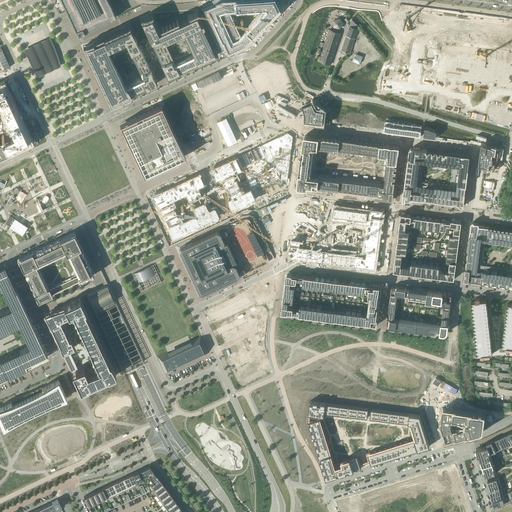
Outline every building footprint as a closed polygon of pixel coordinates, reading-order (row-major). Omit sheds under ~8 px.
[(78,35),(116,17),(114,13),(111,5),(110,5),(108,1),(108,0),(61,0),(68,14),(78,35)] [(219,0),(206,6),(227,50),(241,44),(276,7),(272,0),(219,0)] [(511,23),(404,9),(390,22),(405,39),(412,32),(433,34),(432,45),(438,46),(434,76),(511,86),(511,23)] [(83,45),(83,46),(90,60),(90,61),(93,67),(93,68),(94,68),(95,71),(95,72),(98,78),(98,79),(99,79),(100,82),(100,83),(104,89),(103,89),(104,90),(107,97),(110,104),(111,105),(111,104),(113,104),(113,103),(120,100),(123,99),(124,98),(127,97),(131,95),(134,94),(134,93),(134,94),(135,93),(138,92),(138,91),(142,90),(145,88),(146,88),(149,87),(149,86),(153,85),(156,83),(157,83),(156,83),(168,78),(168,77),(170,77),(172,76),(173,75),(174,75),(175,74),(176,74),(177,73),(178,73),(179,73),(179,72),(181,72),(181,71),(183,71),(184,70),(185,70),(186,69),(187,69),(188,68),(189,68),(190,67),(192,67),(192,66),(194,66),(195,65),(196,65),(197,64),(198,64),(198,63),(201,62),(202,62),(210,58),(211,58),(214,56),(216,55),(217,55),(217,54),(216,52),(216,51),(215,50),(215,49),(214,48),(214,47),(214,46),(213,46),(213,45),(212,44),(213,44),(212,43),(211,40),(210,39),(209,36),(209,35),(208,35),(207,33),(207,32),(205,29),(206,29),(205,29),(206,29),(205,28),(204,26),(204,25),(203,25),(201,20),(201,19),(199,16),(198,13),(197,12),(196,12),(194,14),(192,15),(189,16),(188,16),(187,17),(185,18),(185,17),(185,18),(184,18),(185,18),(184,18),(182,19),(181,19),(181,20),(179,20),(178,21),(177,19),(176,19),(176,20),(174,21),(173,21),(172,21),(172,22),(170,23),(170,22),(170,23),(169,23),(166,24),(165,25),(163,26),(162,26),(161,27),(159,28),(158,26),(157,25),(157,24),(156,23),(156,22),(155,19),(154,19),(154,18),(153,16),(153,15),(152,14),(152,13),(148,15),(144,17),(144,16),(144,17),(129,24),(128,24),(126,25),(125,25),(125,26),(122,27),(121,27),(118,29),(117,29),(115,30),(114,31),(111,32),(110,32),(110,33),(107,34),(106,34),(104,36),(103,36),(100,37),(99,38),(96,39),(92,41),(83,45)] [(334,27),(340,28),(344,23),(340,18),(334,20),(334,27)] [(341,50),(350,53),(355,39),(359,27),(352,19),(341,50)] [(319,60),(331,64),(341,34),(330,30),(325,43),(321,42),(319,45),(324,47),(319,60)] [(36,77),(62,65),(58,56),(55,50),(52,44),(49,38),(23,49),(36,77)] [(355,53),(353,61),(361,63),(363,55),(355,53)] [(0,80),(5,92),(15,112),(29,142),(49,185),(50,186),(64,217),(75,241),(86,264),(98,289),(105,305),(111,317),(111,316),(112,316),(113,316),(107,304),(99,288),(71,227),(54,191),(29,137),(10,97),(0,75),(0,80)] [(0,84),(0,156),(31,142),(3,82),(0,84)] [(305,115),(305,120),(305,121),(323,123),(325,105),(315,100),(302,106),(303,106),(304,111),(305,115)] [(119,124),(121,128),(124,134),(128,143),(129,144),(132,150),(144,176),(153,172),(155,171),(159,169),(163,167),(164,167),(168,165),(172,163),(176,161),(177,161),(177,160),(181,159),(185,157),(184,155),(180,146),(178,142),(176,137),(172,129),(170,124),(174,122),(166,105),(165,105),(162,107),(161,106),(161,105),(157,107),(157,106),(156,107),(154,108),(152,109),(148,111),(143,113),(139,115),(135,117),(130,119),(128,120),(126,121),(122,123),(121,123),(119,124)] [(385,121),(384,131),(388,132),(389,132),(390,132),(393,132),(394,122),(390,122),(389,122),(385,121)] [(394,122),(393,132),(396,133),(397,133),(398,133),(402,133),(402,134),(403,124),(399,123),(398,123),(394,123),(394,122)] [(403,124),(402,134),(402,133),(406,134),(407,134),(408,134),(411,135),(412,125),(408,124),(403,124)] [(412,125),(411,135),(414,135),(415,135),(416,135),(420,136),(422,126),(421,126),(417,125),(412,125),(413,125),(412,125)] [(424,129),(424,136),(427,137),(428,137),(435,138),(436,131),(434,130),(425,127),(424,129)] [(211,168),(210,168),(210,169),(211,169),(211,170),(211,171),(212,171),(212,172),(212,173),(213,173),(213,174),(214,176),(214,177),(215,179),(225,200),(226,202),(227,203),(226,203),(227,205),(228,206),(229,208),(229,209),(230,210),(230,211),(231,211),(233,210),(234,209),(236,208),(237,208),(239,207),(240,206),(242,205),(243,205),(245,204),(246,203),(249,202),(248,202),(249,202),(252,201),(253,201),(255,200),(255,199),(256,199),(257,198),(258,198),(258,197),(258,196),(259,196),(260,196),(261,195),(262,195),(263,194),(264,194),(264,195),(265,195),(267,194),(268,193),(270,193),(270,192),(271,191),(272,190),(273,190),(274,190),(274,189),(276,188),(277,189),(278,189),(282,187),(283,186),(282,186),(280,182),(280,181),(279,181),(279,180),(278,180),(275,178),(275,177),(274,178),(273,178),(271,179),(269,180),(268,180),(269,180),(267,181),(264,182),(263,183),(262,183),(261,184),(257,186),(256,184),(255,185),(253,186),(251,187),(246,189),(244,190),(243,191),(234,172),(235,171),(237,170),(238,169),(240,169),(241,168),(243,167),(245,166),(245,165),(246,164),(249,163),(251,162),(252,162),(253,161),(254,161),(256,160),(258,159),(259,158),(260,158),(261,159),(263,158),(265,157),(265,158),(266,160),(267,162),(267,163),(268,162),(268,161),(269,161),(272,155),(271,153),(271,152),(270,151),(270,150),(273,148),(274,148),(275,147),(276,147),(277,146),(278,146),(281,144),(282,144),(283,145),(282,149),(283,149),(282,150),(282,151),(282,153),(282,154),(282,155),(281,158),(280,158),(279,158),(278,158),(276,157),(275,157),(271,162),(271,163),(270,163),(270,164),(271,164),(273,165),(275,165),(276,165),(276,166),(275,168),(275,172),(276,172),(276,174),(279,178),(280,179),(281,179),(283,180),(284,180),(286,180),(287,180),(287,179),(287,177),(287,176),(286,176),(287,173),(288,173),(287,173),(287,172),(287,170),(288,169),(289,166),(293,136),(287,132),(260,145),(259,145),(249,150),(246,152),(246,151),(235,157),(232,158),(229,159),(228,160),(226,161),(225,161),(226,161),(223,162),(222,163),(220,164),(219,164),(217,165),(216,165),(214,166),(213,167),(211,168)] [(346,138),(346,139),(343,139),(343,138),(341,138),(341,139),(338,138),(335,138),(335,137),(332,137),(330,137),(331,137),(328,136),(328,137),(326,137),(326,136),(324,136),(322,136),(322,135),(319,135),(319,136),(304,134),(297,187),(393,199),(400,146),(378,143),(375,142),(375,143),(373,143),(373,142),(370,142),(368,142),(368,141),(365,141),(365,142),(363,141),(360,140),(360,141),(358,141),(358,140),(356,140),(353,140),(353,139),(351,139),(351,140),(348,140),(348,139),(346,138)] [(496,171),(499,151),(478,145),(475,168),(496,171)] [(404,192),(403,193),(403,200),(403,201),(404,201),(405,201),(405,200),(406,200),(407,200),(408,200),(409,200),(410,200),(410,199),(410,198),(420,199),(420,200),(426,200),(426,201),(426,202),(427,202),(428,202),(429,202),(430,201),(431,201),(434,202),(434,203),(435,203),(436,203),(437,203),(438,202),(439,202),(442,203),(442,204),(443,204),(444,204),(445,204),(446,203),(447,203),(450,204),(450,205),(451,205),(452,205),(453,205),(454,204),(455,204),(458,205),(459,205),(460,205),(460,206),(461,206),(461,207),(462,207),(462,206),(463,206),(463,205),(464,202),(464,200),(464,197),(465,193),(466,186),(467,180),(466,180),(466,179),(467,179),(467,176),(467,175),(468,169),(468,165),(469,164),(469,163),(469,162),(469,161),(469,160),(469,159),(469,157),(470,157),(469,157),(470,155),(469,155),(468,155),(467,155),(466,155),(466,154),(465,154),(464,154),(463,154),(462,154),(460,154),(459,154),(459,153),(459,154),(457,154),(457,153),(455,153),(454,153),(453,153),(452,153),(451,153),(451,152),(450,152),(450,153),(449,152),(448,152),(448,151),(445,151),(445,152),(443,152),(442,151),(440,151),(439,151),(437,151),(437,150),(434,150),(434,151),(432,150),(432,149),(429,149),(429,150),(427,150),(424,149),(419,149),(420,148),(419,148),(417,148),(416,148),(414,147),(414,148),(411,148),(409,149),(408,156),(408,159),(407,162),(407,163),(407,168),(407,169),(406,173),(406,174),(405,179),(405,180),(405,184),(405,185),(404,187),(404,188),(404,189),(404,190),(404,191),(404,192)] [(154,197),(154,198),(155,198),(154,199),(162,214),(163,214),(164,215),(165,217),(165,218),(164,218),(164,219),(171,234),(172,235),(173,235),(175,236),(176,237),(176,236),(179,235),(179,234),(182,233),(182,234),(186,232),(188,231),(189,230),(188,230),(191,229),(192,229),(194,228),(195,228),(195,227),(197,226),(197,227),(198,226),(200,225),(201,225),(203,224),(204,223),(206,222),(207,222),(209,221),(210,220),(212,219),(213,219),(215,218),(216,218),(217,217),(218,217),(218,216),(218,215),(219,215),(218,214),(218,213),(217,212),(217,211),(217,210),(216,210),(216,209),(216,208),(216,209),(215,208),(215,207),(214,207),(213,206),(212,206),(211,207),(210,206),(208,206),(208,205),(207,206),(206,203),(205,202),(205,201),(205,202),(203,201),(204,201),(203,201),(202,201),(201,202),(200,202),(200,203),(198,203),(197,204),(198,204),(196,204),(195,205),(193,206),(193,205),(193,206),(192,206),(193,206),(192,207),(192,208),(192,209),(192,208),(193,209),(193,210),(194,211),(194,213),(192,214),(191,214),(190,215),(188,216),(183,218),(181,219),(180,217),(179,216),(178,217),(178,216),(177,214),(174,208),(173,205),(173,206),(172,205),(174,204),(173,203),(172,202),(173,201),(172,201),(174,200),(177,199),(177,198),(180,197),(181,197),(183,196),(186,195),(186,196),(187,196),(187,197),(187,198),(188,199),(188,200),(189,200),(190,200),(191,200),(192,199),(193,199),(195,198),(196,198),(197,197),(198,197),(198,196),(200,196),(201,196),(201,195),(201,194),(201,193),(200,192),(200,191),(199,190),(200,190),(199,189),(200,189),(201,187),(201,186),(201,185),(202,185),(203,185),(203,184),(203,183),(204,183),(203,182),(203,181),(202,180),(202,179),(202,178),(201,178),(201,177),(201,176),(201,177),(200,175),(199,174),(199,175),(198,174),(197,174),(196,175),(195,175),(195,176),(193,176),(192,177),(190,178),(189,178),(187,179),(186,179),(186,180),(184,181),(184,180),(183,181),(181,182),(180,182),(178,184),(178,183),(177,184),(175,185),(174,185),(172,186),(171,187),(170,187),(169,188),(168,188),(165,189),(166,189),(165,189),(165,190),(164,190),(163,191),(162,191),(156,193),(156,194),(155,194),(154,197)] [(15,198),(22,202),(27,194),(20,190),(15,198)] [(12,195),(6,204),(8,206),(11,202),(12,202),(13,200),(12,199),(13,198),(14,197),(15,196),(13,194),(12,196),(12,195)] [(291,239),(288,257),(329,262),(329,264),(331,264),(332,263),(333,263),(333,264),(336,265),(336,263),(337,263),(337,265),(340,265),(340,264),(342,264),(342,266),(345,266),(345,264),(347,265),(347,266),(350,267),(350,265),(352,265),(351,267),(354,267),(355,266),(360,266),(361,266),(364,267),(375,268),(375,267),(375,266),(375,265),(375,264),(375,263),(375,262),(375,261),(375,260),(376,260),(376,259),(376,258),(376,256),(376,255),(377,252),(377,251),(377,247),(378,246),(377,246),(378,242),(378,241),(378,237),(379,237),(379,236),(379,232),(379,231),(380,227),(380,226),(381,222),(381,219),(381,218),(382,210),(371,208),(370,211),(368,211),(366,211),(366,210),(363,209),(363,210),(361,210),(361,209),(358,209),(358,210),(356,210),(356,209),(353,208),(353,209),(351,209),(351,208),(349,207),(349,209),(347,208),(347,207),(344,207),(344,208),(342,208),(342,207),(339,206),(339,207),(337,207),(337,206),(334,206),(334,207),(329,244),(291,239)] [(400,219),(407,220),(410,221),(411,216),(411,217),(411,215),(405,214),(405,213),(402,212),(402,213),(401,213),(400,217),(400,219)] [(179,249),(179,250),(181,256),(182,257),(183,259),(183,260),(185,262),(185,263),(186,266),(187,267),(188,269),(188,270),(189,272),(190,273),(191,275),(191,276),(192,279),(193,280),(194,282),(194,283),(195,285),(196,286),(197,289),(197,290),(198,292),(201,293),(202,293),(204,292),(205,292),(207,290),(208,290),(211,289),(212,288),(214,287),(215,287),(217,286),(220,284),(221,284),(224,283),(225,282),(227,281),(228,281),(230,280),(233,278),(234,278),(238,276),(239,275),(240,275),(241,274),(242,274),(243,274),(244,273),(245,273),(246,272),(260,266),(260,265),(262,265),(265,264),(265,263),(267,262),(274,259),(275,259),(267,242),(266,242),(266,240),(265,239),(265,238),(264,237),(264,236),(264,235),(263,235),(263,234),(263,233),(262,232),(261,231),(261,230),(261,229),(260,229),(260,227),(259,226),(259,225),(258,225),(258,224),(258,223),(257,222),(256,220),(255,218),(253,213),(223,227),(216,230),(215,231),(213,232),(212,232),(209,233),(208,234),(206,235),(205,235),(203,236),(202,237),(200,238),(199,238),(196,239),(195,240),(193,241),(192,241),(190,242),(189,243),(187,244),(185,245),(180,247),(179,248),(179,249)] [(411,216),(410,221),(414,221),(413,225),(416,225),(420,226),(421,218),(419,218),(419,216),(417,216),(417,217),(411,217),(411,216)] [(9,217),(5,223),(23,234),(27,228),(9,217)] [(420,226),(419,228),(426,229),(428,219),(425,218),(425,217),(422,217),(422,218),(421,218),(420,226)] [(426,229),(426,230),(432,231),(433,231),(433,230),(434,220),(431,219),(431,218),(429,218),(429,219),(428,219),(426,229)] [(441,220),(440,229),(442,229),(446,229),(447,225),(451,226),(451,222),(445,221),(445,220),(442,219),(442,220),(441,220)] [(451,222),(451,226),(454,226),(461,227),(461,226),(461,225),(461,221),(455,220),(455,219),(452,219),(452,220),(451,220),(451,222)] [(466,263),(466,264),(465,268),(464,281),(468,281),(468,280),(469,280),(472,281),(475,282),(475,281),(481,282),(482,282),(483,282),(484,282),(485,283),(486,283),(485,283),(486,284),(488,284),(489,284),(489,283),(490,283),(494,284),(494,285),(496,285),(497,285),(497,284),(498,284),(499,284),(500,284),(501,285),(502,285),(502,286),(504,286),(505,286),(505,285),(506,285),(507,285),(508,285),(510,286),(510,287),(511,287),(511,228),(510,228),(510,229),(509,229),(508,229),(508,228),(506,228),(506,229),(505,229),(504,229),(504,228),(502,227),(502,228),(501,228),(500,228),(500,227),(498,227),(498,228),(497,228),(496,228),(496,227),(494,226),(494,227),(493,227),(492,227),(492,226),(490,226),(490,227),(489,227),(480,226),(479,226),(479,225),(479,224),(479,223),(478,223),(477,223),(476,223),(475,223),(471,222),(471,227),(471,228),(470,228),(470,229),(471,229),(470,230),(470,231),(470,232),(470,233),(470,234),(470,236),(469,236),(469,237),(469,238),(469,239),(469,241),(469,242),(469,243),(469,244),(468,244),(468,246),(468,247),(468,249),(468,250),(468,252),(467,252),(467,254),(467,255),(467,254),(467,256),(466,260),(466,263)] [(18,258),(38,301),(94,275),(74,232),(57,240),(18,258)] [(448,243),(448,244),(458,245),(458,244),(459,242),(459,240),(459,237),(453,236),(451,236),(449,235),(448,242),(448,243)] [(0,378),(47,356),(4,265),(0,266),(0,285),(0,286),(11,307),(0,312),(0,332),(19,324),(28,345),(0,358),(0,378)] [(145,268),(134,273),(134,274),(135,276),(136,276),(137,279),(138,281),(138,282),(139,282),(140,281),(146,278),(155,274),(155,273),(154,271),(152,268),(151,265),(145,268)] [(400,265),(400,271),(400,272),(400,273),(404,273),(404,272),(410,273),(410,266),(408,266),(405,266),(401,265),(400,265)] [(439,270),(438,276),(444,277),(444,278),(447,279),(447,278),(448,278),(449,271),(448,271),(447,271),(439,270)] [(377,313),(378,313),(379,307),(378,307),(378,305),(379,303),(380,297),(379,297),(379,292),(381,292),(381,287),(382,285),(380,285),(374,284),(374,285),(370,284),(366,284),(366,283),(360,283),(355,282),(350,281),(344,281),(339,280),(333,279),(331,279),(326,278),(325,278),(321,278),(320,278),(315,277),(310,276),(309,276),(304,275),(292,274),(288,274),(287,272),(285,274),(286,275),(285,280),(285,285),(284,291),(283,296),(283,301),(282,306),(282,310),(280,309),(280,314),(285,315),(285,313),(287,314),(298,315),(304,316),(310,317),(315,317),(320,318),(326,319),(328,319),(334,320),(335,320),(338,320),(340,320),(344,321),(347,321),(347,322),(350,322),(352,322),(355,323),(355,322),(361,323),(366,324),(366,323),(370,324),(376,325),(377,319),(376,318),(377,313)] [(95,311),(105,305),(107,304),(115,301),(107,284),(99,288),(98,289),(87,294),(95,311)] [(427,291),(420,290),(417,290),(416,290),(409,289),(406,289),(404,288),(398,287),(396,287),(392,287),(390,301),(389,304),(389,306),(389,307),(389,308),(389,310),(390,310),(389,318),(388,318),(386,326),(392,327),(393,327),(398,328),(412,330),(415,330),(418,331),(422,331),(424,331),(428,332),(429,332),(435,333),(440,333),(444,334),(445,334),(446,333),(447,332),(447,331),(449,318),(449,317),(449,315),(449,314),(449,311),(450,309),(451,300),(452,294),(443,293),(442,293),(438,292),(438,293),(436,292),(434,292),(433,292),(433,291),(428,291),(427,291)] [(62,350),(74,345),(70,337),(69,338),(59,317),(69,313),(68,312),(72,310),(99,367),(87,372),(83,364),(72,370),(80,388),(88,385),(88,384),(108,374),(108,375),(116,371),(110,359),(109,360),(84,307),(85,306),(80,294),(63,302),(64,303),(50,310),(50,309),(44,312),(50,324),(60,344),(59,345),(62,350)] [(475,301),(471,301),(471,305),(474,333),(477,354),(480,354),(481,356),(482,356),(490,355),(490,353),(492,353),(492,352),(490,331),(486,300),(480,300),(475,301)] [(220,344),(228,365),(240,360),(238,340),(241,340),(245,348),(246,345),(255,347),(255,341),(254,339),(248,341),(246,341),(245,333),(243,333),(242,325),(245,313),(252,313),(246,311),(234,312),(233,303),(229,317),(226,308),(224,315),(222,311),(217,309),(216,307),(209,308),(210,313),(206,315),(214,335),(220,335),(223,343),(220,344)] [(503,335),(502,345),(506,346),(505,349),(511,349),(511,303),(511,304),(507,303),(503,335)] [(169,354),(167,352),(165,353),(157,357),(165,374),(175,369),(175,367),(197,357),(198,358),(209,353),(200,336),(193,340),(190,341),(191,344),(169,354)] [(58,379),(0,406),(0,420),(3,427),(67,397),(58,379)] [(308,412),(308,413),(324,415),(324,412),(329,413),(367,418),(368,410),(368,408),(363,408),(364,408),(363,408),(363,407),(363,408),(359,407),(358,407),(354,407),(354,406),(353,406),(353,407),(349,406),(344,405),(340,405),(340,404),(339,404),(339,405),(335,404),(334,404),(330,404),(330,403),(325,403),(325,402),(325,403),(321,402),(321,403),(320,404),(318,404),(318,402),(318,401),(318,402),(314,401),(313,401),(313,403),(310,403),(309,405),(309,406),(309,409),(308,409),(308,410),(309,410),(308,412)] [(373,452),(368,454),(371,464),(371,465),(372,465),(371,464),(373,464),(374,463),(374,464),(375,463),(376,463),(377,463),(378,462),(379,462),(380,462),(381,461),(381,462),(382,461),(383,461),(383,460),(385,460),(386,460),(387,460),(387,459),(388,459),(389,459),(390,459),(390,458),(390,459),(390,458),(391,458),(392,458),(393,457),(393,458),(394,457),(395,457),(396,456),(397,456),(397,457),(397,456),(398,456),(399,456),(400,455),(401,455),(402,455),(403,454),(404,454),(405,454),(406,454),(406,453),(407,453),(407,454),(408,453),(407,453),(408,453),(409,453),(409,452),(410,452),(411,452),(412,452),(412,451),(412,452),(413,452),(413,451),(414,451),(415,450),(416,450),(416,451),(416,450),(417,450),(418,450),(419,449),(419,450),(420,449),(422,448),(422,449),(424,448),(426,447),(427,447),(428,447),(429,446),(429,445),(429,444),(428,443),(429,443),(428,443),(428,441),(428,440),(427,440),(427,439),(427,438),(426,437),(427,437),(426,436),(426,435),(425,433),(426,433),(425,433),(425,432),(425,431),(424,430),(425,430),(424,429),(424,428),(423,427),(424,426),(423,426),(423,425),(423,424),(422,423),(422,421),(421,421),(421,419),(421,418),(420,417),(417,417),(418,415),(417,414),(417,415),(416,415),(416,414),(415,414),(414,414),(412,414),(411,414),(409,414),(410,413),(409,413),(409,414),(405,413),(404,413),(400,413),(400,412),(399,412),(395,412),(395,411),(395,412),(390,411),(386,411),(386,410),(385,410),(385,411),(381,410),(380,410),(376,409),(371,409),(371,408),(371,409),(370,418),(375,419),(380,419),(384,420),(389,420),(394,421),(399,422),(403,422),(408,423),(410,423),(411,423),(411,424),(412,427),(413,429),(414,432),(415,435),(415,437),(416,439),(415,439),(409,441),(404,443),(401,444),(396,445),(391,447),(386,448),(381,450),(378,451),(373,452)] [(443,409),(443,410),(442,415),(441,425),(441,426),(441,428),(442,430),(442,431),(443,433),(443,434),(444,436),(444,438),(445,439),(445,441),(445,442),(446,441),(459,437),(461,437),(462,436),(464,436),(466,435),(477,432),(478,432),(480,431),(481,430),(481,428),(482,426),(482,425),(482,420),(483,417),(483,415),(476,414),(475,414),(473,413),(448,410),(447,410),(443,409)] [(320,417),(308,421),(326,479),(352,471),(361,468),(358,456),(355,457),(342,460),(344,464),(336,466),(339,474),(337,474),(320,417)] [(503,435),(502,435),(507,446),(507,445),(511,443),(511,442),(508,433),(507,433),(507,434),(506,434),(505,435),(505,434),(505,435),(505,434),(504,435),(503,436),(503,435),(503,436),(503,435)] [(497,438),(502,448),(501,448),(502,449),(508,447),(507,445),(507,446),(502,435),(502,436),(501,436),(500,436),(500,437),(498,438),(497,438)] [(492,440),(496,450),(496,451),(501,448),(502,448),(497,438),(496,439),(495,439),(494,440),(492,440)] [(496,450),(492,440),(490,440),(491,441),(489,441),(488,441),(488,442),(487,442),(486,442),(487,445),(481,447),(480,447),(475,449),(476,452),(477,452),(477,453),(478,455),(479,455),(479,456),(480,457),(480,458),(480,459),(481,460),(480,460),(481,461),(482,467),(483,469),(484,471),(485,472),(485,473),(484,473),(485,473),(485,474),(486,475),(485,475),(485,476),(486,476),(487,475),(494,473),(495,473),(495,472),(493,467),(489,454),(489,452),(490,451),(490,452),(492,452),(496,450)] [(150,475),(154,472),(149,465),(144,468),(147,474),(148,473),(150,475)] [(425,474),(411,511),(469,511),(455,465),(425,474)] [(141,477),(147,474),(144,468),(138,471),(141,477)] [(137,481),(142,479),(141,477),(138,471),(133,473),(137,481)] [(150,475),(149,476),(154,483),(159,479),(154,472),(150,475)] [(133,473),(128,476),(133,487),(137,485),(139,484),(137,481),(133,473)] [(128,476),(123,478),(128,489),(133,487),(128,476)] [(416,477),(337,501),(340,511),(408,511),(420,478),(416,477)] [(506,503),(504,498),(503,493),(503,492),(501,488),(502,487),(500,482),(499,478),(499,477),(488,481),(487,481),(488,482),(488,483),(488,484),(489,486),(489,487),(489,488),(489,487),(489,488),(490,489),(490,490),(490,491),(490,492),(490,493),(491,494),(491,495),(491,496),(491,497),(492,498),(492,499),(492,501),(493,501),(493,502),(493,504),(494,506),(502,504),(505,503),(506,503)] [(123,478),(118,480),(123,492),(128,489),(123,478)] [(154,489),(154,490),(163,483),(159,479),(154,483),(151,485),(154,489)] [(118,480),(112,483),(118,494),(123,492),(118,480)] [(112,483),(107,485),(113,497),(118,494),(112,483)] [(154,489),(152,491),(156,495),(166,488),(163,483),(154,490),(154,489)] [(102,488),(107,498),(107,499),(109,499),(113,497),(107,485),(102,488)] [(102,488),(98,490),(102,498),(101,498),(102,500),(107,498),(102,488)] [(166,488),(156,495),(159,500),(169,493),(166,488)] [(97,500),(102,498),(98,490),(93,492),(97,500)] [(92,503),(97,500),(93,492),(88,494),(92,503)] [(169,493),(159,500),(163,505),(173,497),(169,493)] [(87,505),(92,503),(88,494),(84,497),(87,505)] [(173,497),(163,505),(166,509),(176,502),(173,497)] [(57,499),(52,502),(57,511),(62,509),(61,508),(57,499)] [(52,502),(47,504),(50,511),(57,511),(52,502)] [(176,502),(166,509),(167,511),(171,511),(179,507),(176,502)]
